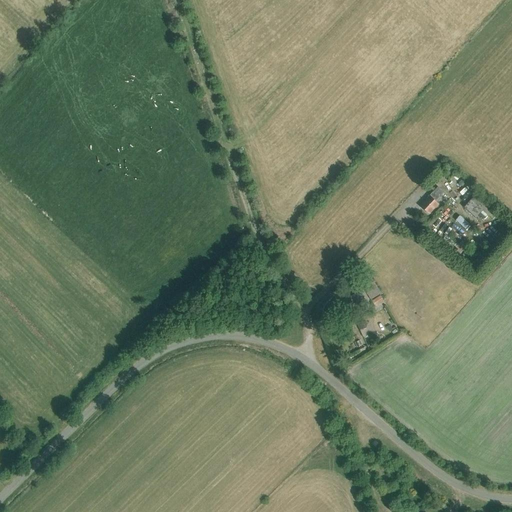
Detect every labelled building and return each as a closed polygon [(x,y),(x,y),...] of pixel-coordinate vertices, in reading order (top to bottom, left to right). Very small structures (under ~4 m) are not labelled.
[(440,179),(449,169),(444,164),(435,174),(440,179)] [(456,173),(450,169),(444,175),(450,180),(456,173)] [(444,192),(438,187),(436,190),(434,188),(432,190),(434,192),(427,199),(428,200),(421,207),(429,214),(439,204),(436,201),(444,192)] [(476,218),(482,211),(488,216),(493,210),(476,195),(464,208),(476,218)] [(458,221),(469,228),(473,222),(462,215),(458,221)] [(369,287),(367,291),(368,292),(367,293),(371,300),(381,294),(377,287),(372,279),(371,278),(367,281),(371,285),(369,287)] [(366,292),(369,287),(357,281),(354,285),(366,292)] [(355,308),(353,304),(364,299),(361,292),(346,299),(347,300),(337,304),(341,313),(355,308)] [(384,302),(380,296),(372,302),(375,307),(384,302)] [(367,326),(366,321),(359,324),(362,330),(367,328),(367,326)]
